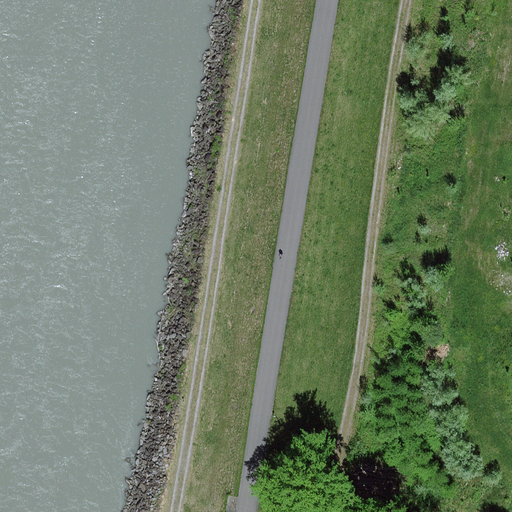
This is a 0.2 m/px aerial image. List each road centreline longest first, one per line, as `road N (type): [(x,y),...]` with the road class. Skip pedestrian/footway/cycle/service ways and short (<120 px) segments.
road 1 (track): [(178,511),(264,0)]
road 2 (track): [(411,0),(327,503)]
road 3 (track): [(511,468),(492,461),(494,148),(511,50)]
